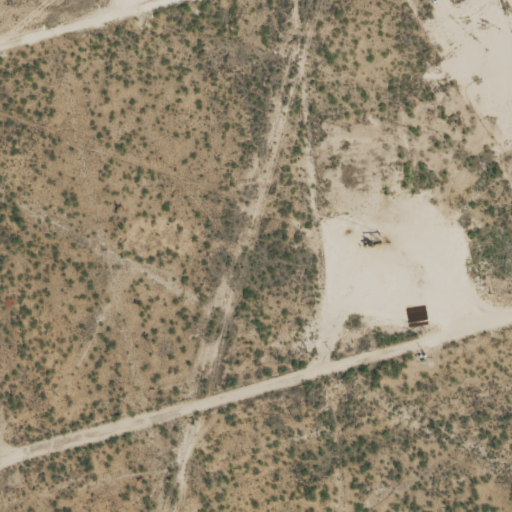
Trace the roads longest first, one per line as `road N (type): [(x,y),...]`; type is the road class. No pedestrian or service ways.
road 1 (track): [(511,338),(0,485)]
road 2 (track): [(0,93),(343,0)]
